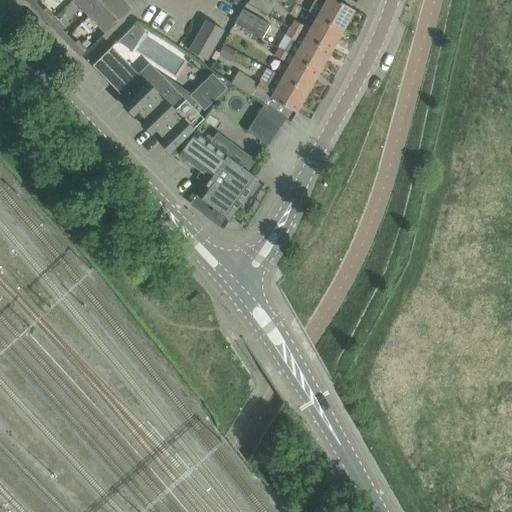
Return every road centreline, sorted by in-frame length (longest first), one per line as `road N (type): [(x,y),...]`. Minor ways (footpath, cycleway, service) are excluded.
road 1 (tertiary): [(244,290),(0,33)]
road 2 (residential): [(244,290),(391,0)]
road 3 (tertiary): [(381,511),(244,290)]
